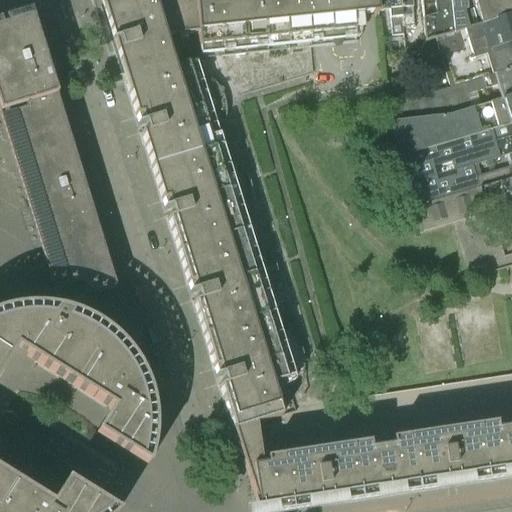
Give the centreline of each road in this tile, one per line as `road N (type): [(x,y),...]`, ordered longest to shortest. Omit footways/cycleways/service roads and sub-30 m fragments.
road 1 (residential): [(218,511),(59,0)]
road 2 (unknown): [(511,408),(405,419),(405,301)]
